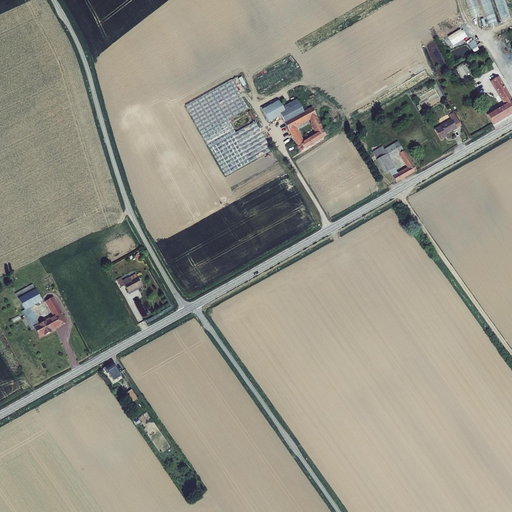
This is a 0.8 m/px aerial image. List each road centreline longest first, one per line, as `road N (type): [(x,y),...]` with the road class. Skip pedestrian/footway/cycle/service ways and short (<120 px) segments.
road 1 (tertiary): [(511,125),(193,306)]
road 2 (unclassified): [(54,0),(77,40),(134,219),(185,310)]
road 3 (unclassified): [(193,306),(338,511)]
road 4 (tertiary): [(185,310),(0,414)]
road 5 (track): [(396,191),(511,354)]
